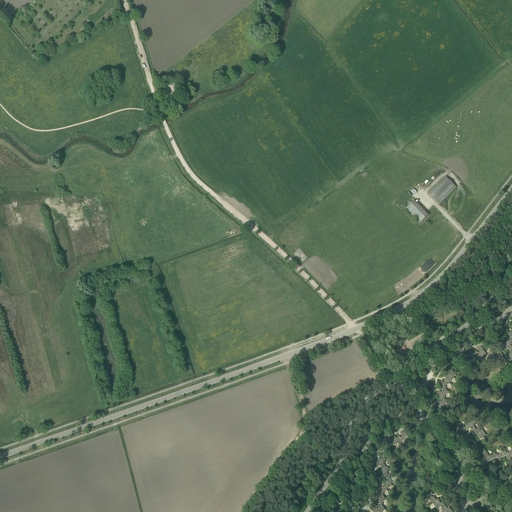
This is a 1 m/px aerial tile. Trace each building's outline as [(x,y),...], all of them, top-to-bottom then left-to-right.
[(445,176),(428,194),(439,205),(456,188),(445,176)] [(428,215),(414,201),(411,203),(410,205),(405,209),(419,224),(428,215)] [(510,352),(511,350),(511,348),(510,345),(511,343),(511,341),(510,340),(502,345),(505,350),(507,348),(510,352)] [(482,357),(483,356),(486,355),(481,347),(477,350),(479,352),(477,353),(475,355),(476,357),(477,358),(481,356),(482,357)] [(491,360),(493,359),(496,357),(491,350),(488,352),(489,353),(486,355),(483,356),(486,361),(490,359),(491,360)] [(471,361),(476,357),(475,355),(477,353),(476,352),(473,354),(472,352),(467,355),(466,353),(463,355),(467,361),(470,359),(471,361)] [(496,357),(493,359),(496,364),(501,360),(505,365),(508,363),(507,362),(505,360),(500,353),(497,355),(498,356),(496,357)] [(443,381),(444,382),(447,380),(449,383),(457,378),(452,370),(445,375),(447,379),(443,381)] [(440,387),(442,391),(443,392),(446,390),(444,387),(450,384),(449,383),(447,380),(444,382),(442,383),(441,381),(438,384),(440,387)] [(436,394),(441,401),(442,402),(445,400),(443,397),(448,394),(446,390),(443,392),(442,391),(440,392),(439,392),(436,394)] [(442,402),(441,401),(439,402),(438,401),(435,403),(441,412),(444,410),(442,407),(447,403),(445,400),(442,402)] [(470,428),(472,432),(476,430),(472,425),(475,423),(473,420),(465,426),(466,427),(467,430),(470,428)] [(459,435),(467,430),(466,427),(463,429),(459,424),(456,426),(459,430),(456,432),(459,435)] [(476,430),(472,432),(475,435),(476,434),(479,438),(481,437),(482,439),(483,440),(486,438),(483,434),(484,434),(481,430),(480,431),(478,428),(476,430)] [(399,436),(398,437),(399,438),(397,439),(399,442),(400,443),(404,440),(406,443),(410,440),(404,432),(400,435),(402,437),(400,438),(399,436)] [(399,438),(398,437),(396,438),(395,437),(390,440),(389,438),(386,440),(390,446),(392,444),(393,446),(399,442),(397,439),(399,438)] [(510,460),(510,459),(509,457),(511,455),(511,450),(507,454),(504,451),(502,453),(504,456),(508,461),(510,460)] [(486,464),(494,458),(492,455),(489,457),(486,452),(482,454),(485,458),(483,460),(486,464)] [(500,459),(504,456),(502,453),(497,456),(495,453),(492,455),(494,458),(498,464),(502,461),(500,459)] [(380,466),(382,470),(386,468),(382,463),(386,461),(384,458),(375,464),(377,467),(380,466)] [(389,477),(386,472),(389,470),(387,467),(386,468),(382,470),(378,473),(381,477),(383,475),(385,479),(386,479),(389,477)] [(381,487),(382,489),(385,487),(387,489),(392,486),(391,484),(393,483),(389,477),(386,479),(388,480),(383,483),(384,485),(381,487)] [(380,498),(378,499),(378,501),(383,497),(382,494),(387,491),(387,489),(385,487),(382,489),(380,490),(379,488),(375,491),(380,498)] [(430,503),(431,502),(434,500),(432,498),(431,496),(433,495),(430,491),(422,497),(423,500),(427,497),(430,503)] [(374,500),(379,508),(380,509),(383,507),(381,504),(386,501),(383,497),(378,501),(378,499),(377,498),(374,500)] [(438,509),(440,507),(444,505),(442,502),(441,503),(437,499),(436,500),(433,497),(432,498),(434,500),(431,502),(435,508),(436,507),(438,509)]
